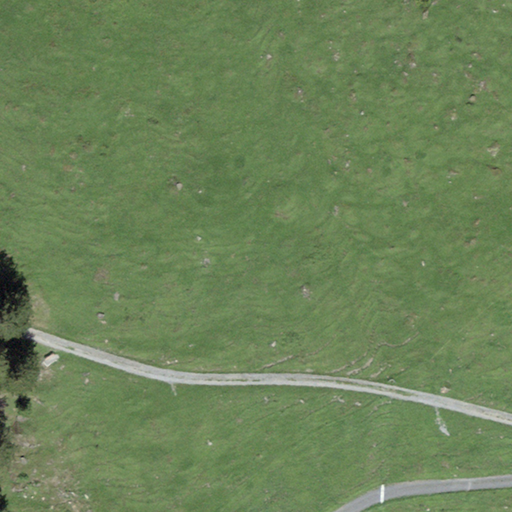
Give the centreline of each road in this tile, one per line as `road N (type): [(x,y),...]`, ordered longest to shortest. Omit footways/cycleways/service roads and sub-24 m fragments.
road 1 (track): [(511,419),(350,383),(147,371),(0,318)]
road 2 (track): [(342,511),(402,488),(511,479)]
